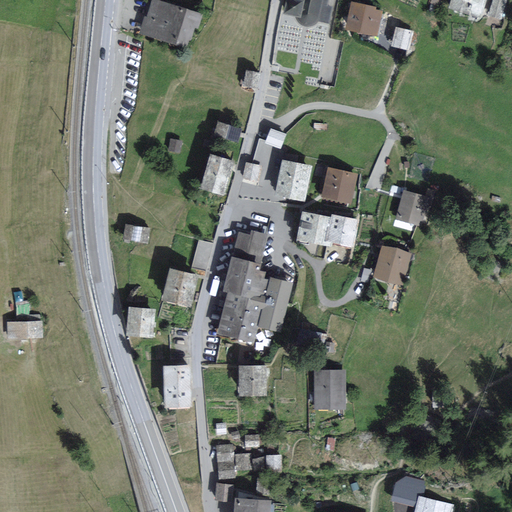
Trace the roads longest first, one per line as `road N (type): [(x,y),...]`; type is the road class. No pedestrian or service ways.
road 1 (secondary): [(106,0),(91,189),(99,266),(176,511)]
road 2 (unclassified): [(273,0),(253,120),(196,333),(210,511)]
